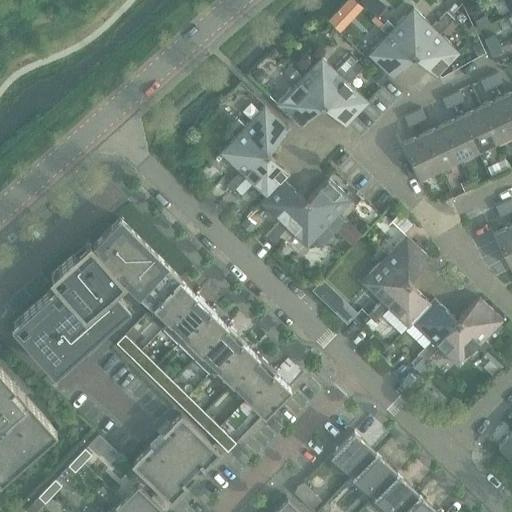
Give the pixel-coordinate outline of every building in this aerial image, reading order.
[(356,0),(346,0),(328,20),(340,31),(363,6),(356,0)] [(377,0),(360,0),(360,1),(377,18),(386,8),(377,0)] [(390,31),(413,53),(436,29),(439,33),(446,25),(439,19),(433,26),(413,7),(394,27),(390,31)] [(453,18),(446,12),(439,19),(446,25),(453,18)] [(484,15),(474,20),(478,29),(488,24),(484,15)] [(413,53),(390,31),(394,27),(387,20),(380,27),(387,34),(368,54),(391,76),(413,53)] [(459,51),(439,33),(436,29),(413,53),(436,75),(440,73),(459,51)] [(483,39),(487,48),(497,43),(493,34),(483,39)] [(481,42),(473,46),(478,56),(486,53),(481,42)] [(491,57),(501,52),(497,43),(487,48),(491,57)] [(299,80),(322,103),(345,79),(348,82),(355,75),(347,68),(341,75),(321,56),(302,76),(299,80)] [(362,68),(355,60),(347,68),(355,75),(362,68)] [(322,103),(299,80),(302,76),(295,69),(288,76),(295,83),(277,102),(301,125),(322,103)] [(380,70),(373,77),(382,85),(388,78),(380,70)] [(496,71),(488,75),(493,85),(501,81),(496,71)] [(484,90),(493,85),(488,75),(479,80),(484,90)] [(345,125),(368,101),(348,82),(345,79),(322,103),(345,125)] [(458,89),(450,93),(455,104),(463,100),(458,89)] [(511,91),(499,98),(511,125),(511,91)] [(446,108),(455,104),(450,93),(441,98),(446,108)] [(496,141),(511,133),(511,125),(499,98),(480,107),(496,141)] [(265,151),(288,127),(264,105),(245,125),(238,118),(232,125),(239,131),(242,128),(265,151)] [(480,107),(461,115),(477,150),(496,141),(480,107)] [(420,108),(412,111),(417,122),(425,118),(420,108)] [(407,126),(417,122),(412,111),(403,116),(407,126)] [(458,159),(477,150),(461,115),(441,124),(458,159)] [(441,124),(422,133),(439,168),(458,159),(441,124)] [(239,184),(246,177),(243,175),(265,151),(242,128),(239,131),(220,152),(240,170),(233,178),(239,184)] [(402,143),(419,177),(439,168),(422,133),(402,143)] [(284,178),(289,173),(265,151),(243,175),(246,177),(265,195),(266,197),(284,178)] [(328,177),(327,177),(306,200),(329,222),(325,227),(332,233),(339,226),(344,220),(338,214),(351,199),(328,177)] [(226,185),(233,191),(239,184),(233,178),(226,185)] [(306,200),(284,178),(266,197),(265,195),(260,201),(280,219),(273,227),(279,234),(286,226),(283,223),(306,200)] [(467,179),(461,183),(464,191),(471,188),(467,179)] [(329,222),(306,200),(283,223),(307,246),(312,241),(317,246),(321,246),(332,233),(325,227),(329,222)] [(499,216),(509,211),(504,201),(494,205),(499,216)] [(127,303),(112,287),(124,277),(153,306),(181,278),(181,277),(119,217),(50,275),(57,283),(13,323),(53,368),(127,303)] [(245,218),(240,223),(249,231),(254,226),(245,218)] [(510,267),(511,265),(511,223),(494,231),(510,267)] [(266,234),(273,241),(279,234),(273,227),(266,234)] [(430,257),(406,234),(388,254),(381,248),(374,255),(380,261),(384,257),(408,280),(430,257)] [(382,300),(374,308),(381,314),(388,307),(385,304),(408,280),(384,257),(380,261),(362,281),(382,300)] [(153,306),(169,321),(163,327),(197,293),(196,292),(195,292),(181,278),(153,306)] [(388,307),(408,326),(412,322),(411,321),(431,301),(430,301),(408,280),(385,304),(388,307)] [(179,343),(212,309),(213,308),(197,293),(163,327),(179,343)] [(479,296),(457,319),(480,342),(477,345),(484,352),(491,345),(484,339),(503,319),(479,296)] [(431,340),(424,347),(431,353),(438,346),(434,343),(457,319),(434,297),(430,301),(431,301),(411,321),(412,322),(431,340)] [(348,304),(338,315),(347,324),(353,317),(357,313),(348,304)] [(368,314),(375,321),(381,314),(374,308),(368,314)] [(195,358),(228,324),(227,323),(226,323),(212,309),(179,343),(195,358)] [(138,322),(153,333),(161,322),(146,311),(138,322)] [(477,345),(480,342),(457,319),(434,343),(438,346),(458,366),(477,345)] [(244,339),(228,324),(195,358),(210,373),(216,367),(243,340),(244,339)] [(125,333),(116,342),(117,344),(132,358),(140,349),(125,333)] [(258,354),(243,340),(216,367),(232,383),(233,382),(260,355),(259,353),(258,354)] [(418,368),(424,361),(431,353),(424,347),(417,354),(421,357),(414,364),(418,368)] [(140,349),(132,358),(148,373),(156,365),(140,349)] [(247,397),(248,398),(274,371),(275,370),(260,355),(233,382),(248,396),(247,397)] [(56,429),(0,364),(0,477),(1,478),(10,467),(9,467),(16,460),(12,456),(33,437),(36,441),(45,436),(56,429)] [(164,389),(172,380),(156,365),(148,373),(164,389)] [(290,386),(274,371),(248,398),(264,413),(290,386)] [(172,380),(164,389),(180,404),(188,395),(172,380)] [(188,395),(180,404),(195,420),(204,411),(188,395)] [(220,426),(204,411),(195,420),(211,435),(220,426)] [(185,483),(182,481),(200,462),(203,465),(218,450),(180,413),(133,462),(170,498),(185,483)] [(220,426),(211,435),(227,451),(236,442),(220,426)] [(354,429),(333,451),(355,473),(376,451),(354,429)] [(511,430),(498,445),(511,457),(511,430)] [(85,447),(77,456),(83,462),(92,453),(85,447)] [(355,473),(376,494),(397,472),(376,451),(355,473)] [(69,464),(75,470),(83,462),(77,456),(69,464)] [(376,494),(369,501),(380,511),(400,511),(419,493),(397,472),(376,494)] [(56,478),(47,487),(53,493),(62,484),(56,478)] [(321,499),(303,482),(294,491),(312,508),(321,499)] [(135,511),(156,511),(162,506),(138,483),(122,499),(135,511)] [(39,495),(45,502),(53,493),(47,487),(39,495)] [(438,511),(419,493),(400,511),(438,511)] [(304,511),(288,496),(272,511),(271,511),(304,511)] [(135,511),(122,499),(109,511),(135,511)]
